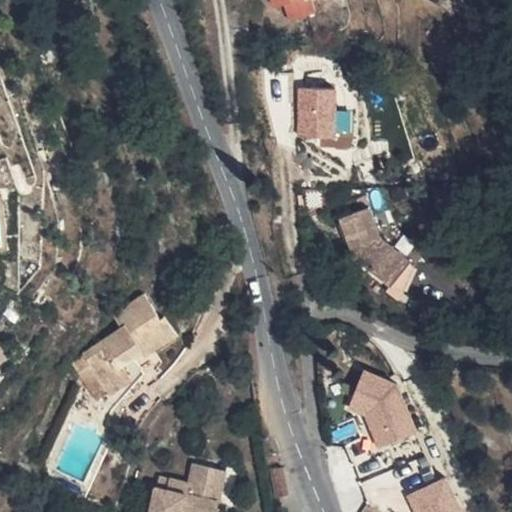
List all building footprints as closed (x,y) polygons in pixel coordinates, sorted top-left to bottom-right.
[(276,0),(279,8),(289,5),(294,22),(320,14),(315,0),(276,0)] [(341,107),(341,83),(300,85),(301,139),(356,138),(355,107),(341,107)] [(395,232),(380,203),(349,218),(367,255),(408,277),(423,247),(395,232)] [(434,253),(423,247),(408,277),(423,285),(434,253)] [(139,293),(107,314),(115,325),(76,351),(104,392),(128,376),(118,363),(130,355),(122,343),(130,337),(141,353),(172,329),(161,314),(156,318),(139,293)] [(356,379),(365,407),(367,407),(380,445),(421,431),(398,365),(356,379)] [(222,511),(231,463),(198,458),(194,483),(175,479),(172,490),(159,487),(154,511),(222,511)] [(293,492),(289,465),(274,467),(278,495),(293,492)] [(408,490),(417,511),(468,511),(451,472),(408,490)]
